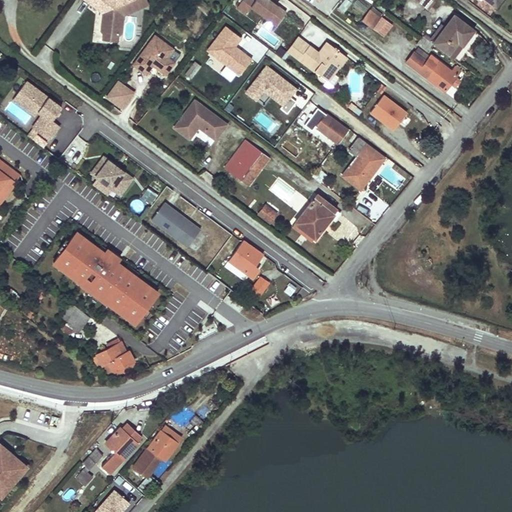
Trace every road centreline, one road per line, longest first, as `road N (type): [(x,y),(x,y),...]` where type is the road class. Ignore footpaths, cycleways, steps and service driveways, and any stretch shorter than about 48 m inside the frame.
road 1 (residential): [(8,0),(25,49),(339,286)]
road 2 (tertiary): [(338,306),(293,312),(159,379),(111,393),(0,376)]
road 3 (unknown): [(261,342),(263,377),(148,511)]
road 4 (residential): [(339,286),(465,120)]
road 5 (residential): [(303,0),(465,120)]
road 6 (tertiary): [(511,345),(396,312),(338,306)]
